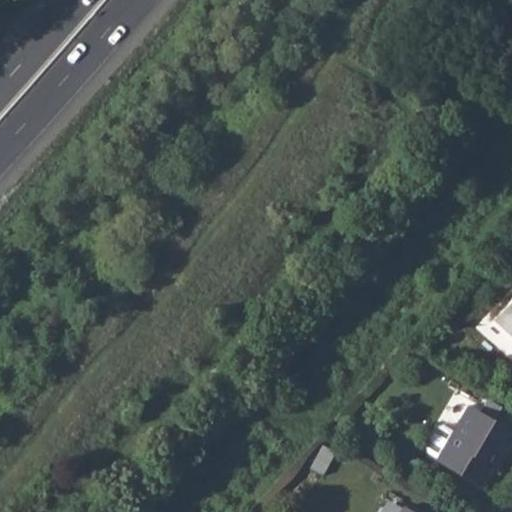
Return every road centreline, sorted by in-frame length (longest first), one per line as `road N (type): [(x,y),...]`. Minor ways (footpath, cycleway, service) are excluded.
road 1 (track): [(511,106),(140,511)]
road 2 (motorway): [(0,150),(132,0)]
